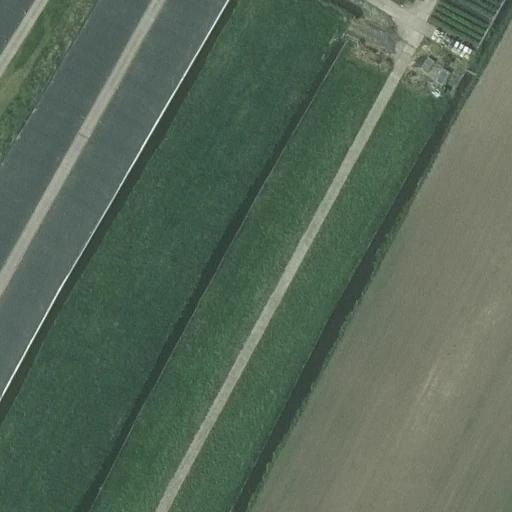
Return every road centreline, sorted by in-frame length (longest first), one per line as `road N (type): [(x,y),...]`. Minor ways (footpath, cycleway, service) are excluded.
road 1 (track): [(163,511),(417,32)]
road 2 (track): [(0,285),(158,0)]
